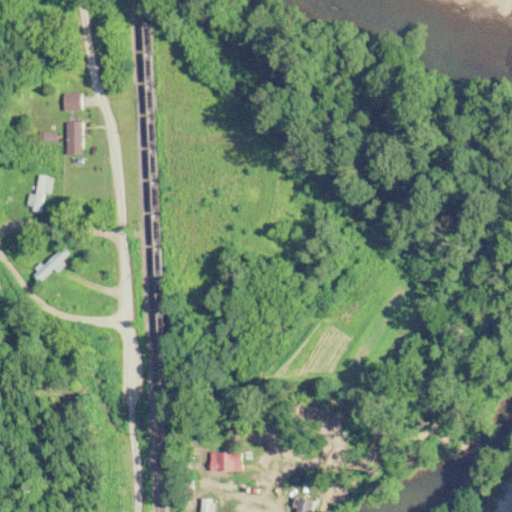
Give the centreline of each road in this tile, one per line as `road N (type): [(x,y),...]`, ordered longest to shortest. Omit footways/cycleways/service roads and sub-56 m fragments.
road 1 (residential): [(139,511),(113,131),(94,86),(82,0)]
road 2 (residential): [(0,254),(23,288),(64,317),(127,328)]
